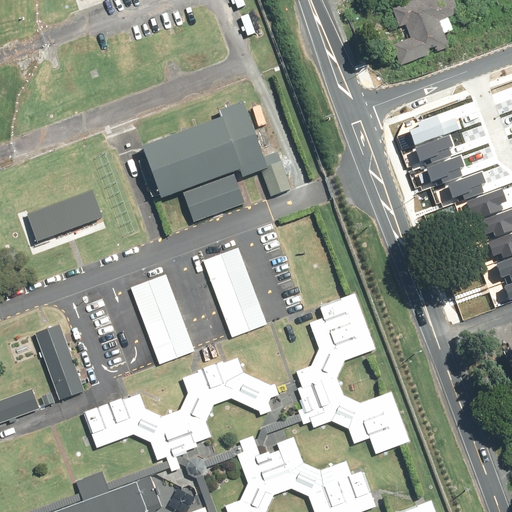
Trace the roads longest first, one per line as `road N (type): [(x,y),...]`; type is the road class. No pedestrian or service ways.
road 1 (tertiary): [(497,511),(346,112)]
road 2 (residential): [(474,67),(346,112)]
